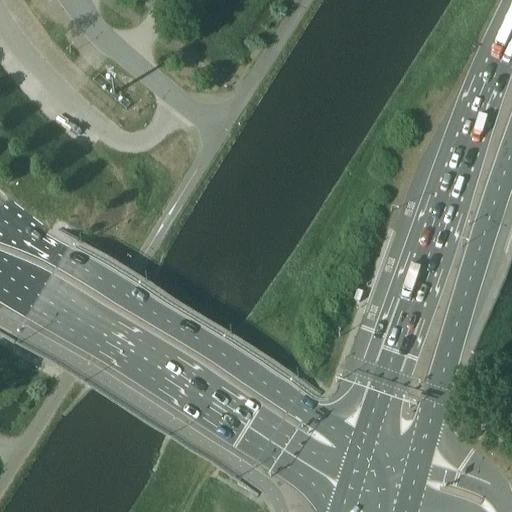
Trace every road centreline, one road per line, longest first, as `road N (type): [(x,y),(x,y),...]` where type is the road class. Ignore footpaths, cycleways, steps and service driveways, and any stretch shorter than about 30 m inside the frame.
road 1 (primary): [(511,20),(362,445)]
road 2 (secondary): [(362,445),(0,219)]
road 3 (secondary): [(0,271),(348,487)]
road 4 (unclassified): [(300,0),(216,129),(101,37),(71,0)]
road 5 (primary): [(418,463),(511,149)]
